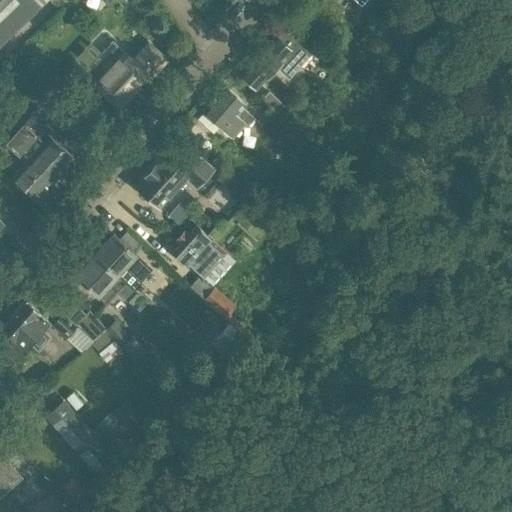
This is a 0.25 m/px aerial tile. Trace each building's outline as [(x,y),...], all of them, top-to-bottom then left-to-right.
[(0,0),(0,45),(46,0),(0,0)] [(290,36),(283,29),(277,36),(275,34),(264,47),(261,45),(249,59),(251,61),(239,74),(255,88),(276,66),(288,78),(314,50),(294,32),(290,36)] [(134,60),(112,41),(83,73),(104,92),(97,99),(112,113),(119,105),(119,106),(163,58),(148,45),(134,60)] [(37,80),(43,75),(33,64),(27,69),(37,80)] [(68,82),(59,70),(52,76),(61,88),(68,82)] [(248,125),(255,117),(242,106),(245,103),(225,85),(203,111),(204,112),(198,118),(214,132),(220,126),(234,138),(247,123),(248,125)] [(268,90),(261,98),(276,113),(283,104),(268,90)] [(50,136),(66,119),(46,101),(24,124),(22,126),(41,144),(33,154),(57,175),(74,157),(50,136)] [(274,142),(283,133),(271,120),(262,130),(274,142)] [(35,199),(57,175),(33,154),(41,144),(22,126),(5,144),(25,162),(11,177),(35,199)] [(222,175),(179,137),(136,185),(159,205),(187,175),(206,192),(222,175)] [(274,223),(247,198),(219,229),(225,234),(236,223),(257,242),(274,223)] [(179,223),(188,212),(179,204),(170,214),(179,223)] [(226,252),(197,225),(188,234),(184,230),(177,239),(181,243),(172,252),(201,278),(226,252)] [(113,234),(95,254),(98,257),(122,280),(140,296),(147,302),(154,295),(139,282),(151,269),(113,234)] [(98,257),(95,254),(75,275),(106,304),(118,291),(132,304),(140,296),(122,280),(98,257)] [(215,287),(204,298),(223,317),(234,306),(215,287)] [(38,349),(50,336),(42,329),(49,322),(38,312),(39,311),(25,299),(0,327),(0,341),(6,347),(3,351),(14,361),(21,352),(30,342),(38,349)] [(85,314),(71,301),(51,324),(82,352),(105,328),(89,310),(85,314)] [(130,337),(115,320),(106,329),(133,360),(147,349),(134,334),(130,337)] [(191,406),(183,398),(185,397),(176,386),(164,397),(173,407),(176,405),(184,413),(191,406)] [(97,477),(153,428),(126,397),(89,428),(64,398),(44,415),(97,477)] [(0,451),(0,495),(21,477),(12,467),(18,462),(5,447),(0,451)] [(71,476),(62,485),(70,494),(79,485),(71,476)]
